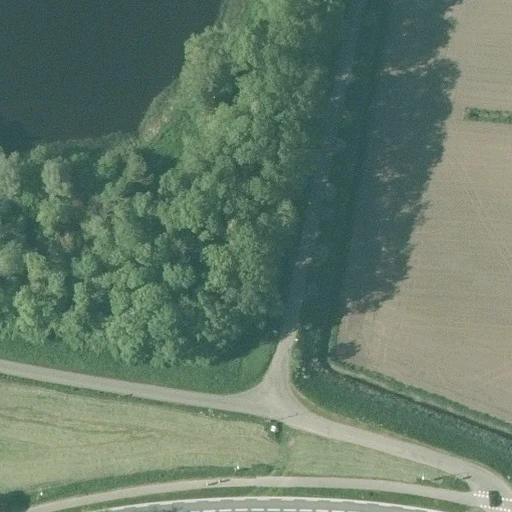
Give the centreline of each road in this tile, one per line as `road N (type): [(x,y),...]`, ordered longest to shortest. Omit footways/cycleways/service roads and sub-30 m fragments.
road 1 (unclassified): [(269,413),(358,0)]
road 2 (unclassified): [(269,413),(0,368)]
road 3 (unclassified): [(503,511),(491,489),(463,471),(269,413)]
